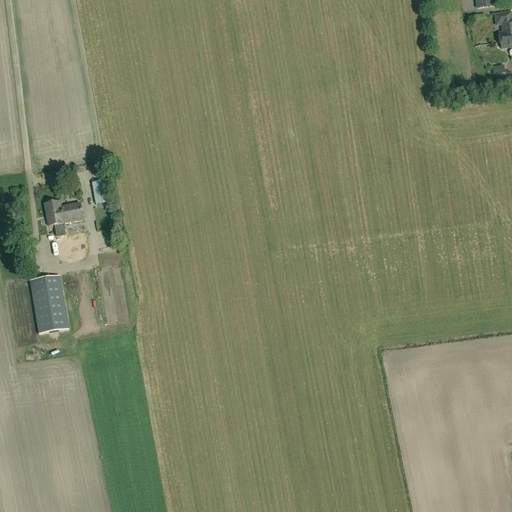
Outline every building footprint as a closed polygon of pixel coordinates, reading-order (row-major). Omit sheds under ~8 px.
[(496,6),(495,0),(476,0),(478,9),(496,6)] [(511,17),(511,14),(495,16),(497,26),(502,26),(503,34),(499,35),(501,50),(511,48),(511,17)] [(97,191),(98,198),(107,197),(105,183),(93,185),(94,192),(97,191)] [(63,225),(60,208),(60,203),(45,205),(48,227),(54,226),(59,257),(88,253),(85,232),(65,235),(63,225)] [(81,205),(60,208),(63,225),(83,222),(81,205)] [(121,249),(100,250),(101,261),(122,260),(121,249)] [(60,277),(31,282),(39,335),(68,331),(60,277)] [(99,295),(109,293),(106,278),(95,280),(99,295)] [(70,283),(76,307),(87,304),(81,280),(70,283)] [(118,306),(119,296),(109,295),(108,305),(118,306)]
